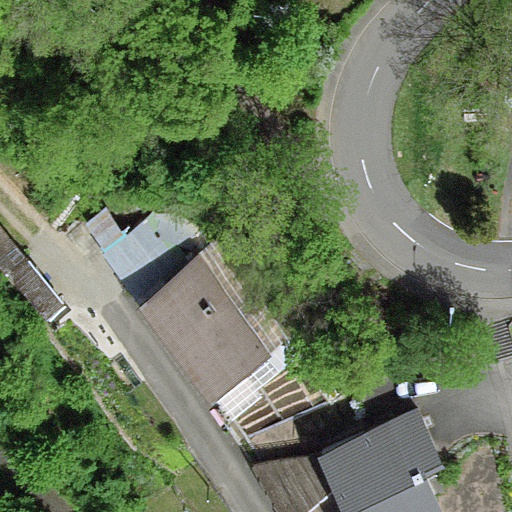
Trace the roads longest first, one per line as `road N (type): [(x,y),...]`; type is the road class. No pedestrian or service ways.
road 1 (residential): [(511,269),(445,259),(410,242),(383,217),(361,174),(355,134),(362,101),(376,65),(426,0)]
road 2 (track): [(94,294),(0,199)]
